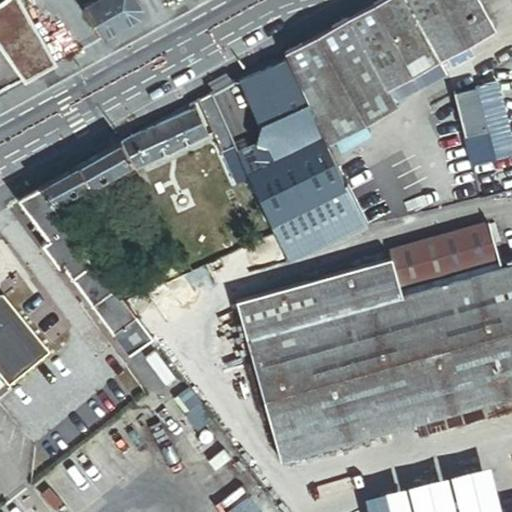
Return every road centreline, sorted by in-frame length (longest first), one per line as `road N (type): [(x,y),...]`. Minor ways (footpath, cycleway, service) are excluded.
road 1 (unknown): [(511,407),(376,469),(310,482),(271,450),(228,368),(220,324),(242,283)]
road 2 (tertiary): [(279,0),(0,151)]
